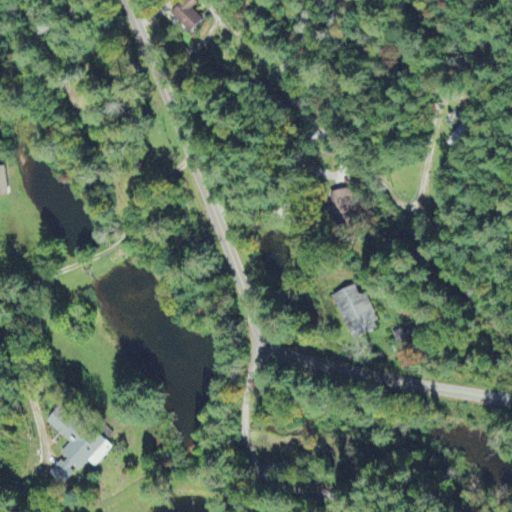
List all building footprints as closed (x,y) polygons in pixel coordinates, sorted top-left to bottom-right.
[(192,11),(198,5),(193,0),(184,0),(170,15),(190,34),(203,21),(192,11)] [(458,151),(474,129),(464,122),(448,145),(458,151)] [(333,227),(359,219),(351,189),(330,195),(332,203),(327,205),(333,227)] [(332,297),(352,342),(380,329),(364,295),(359,297),(354,286),(332,297)] [(46,423),(69,445),(60,454),(65,459),(49,476),(63,489),(77,473),(79,475),(89,464),(96,469),(114,450),(99,435),(96,438),(62,406),(46,423)]
